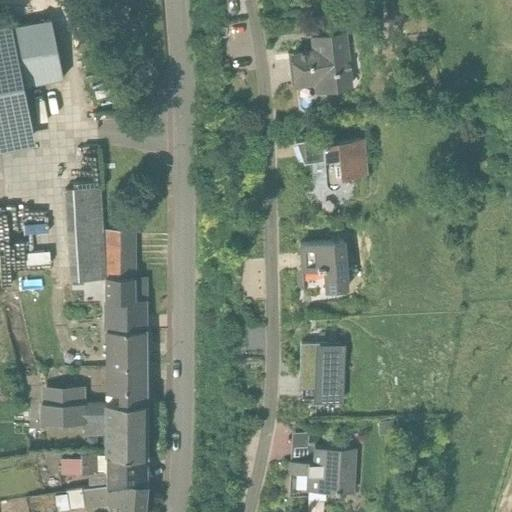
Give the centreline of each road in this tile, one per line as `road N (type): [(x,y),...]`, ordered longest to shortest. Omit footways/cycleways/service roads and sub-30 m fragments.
road 1 (tertiary): [(178,511),(183,133),(175,0)]
road 2 (track): [(48,0),(96,136),(166,117)]
